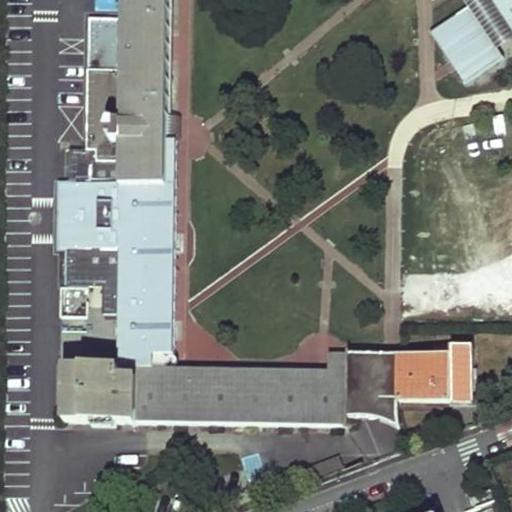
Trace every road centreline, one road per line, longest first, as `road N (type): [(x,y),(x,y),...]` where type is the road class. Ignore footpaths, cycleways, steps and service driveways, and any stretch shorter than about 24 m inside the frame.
road 1 (unknown): [(43,450),(322,449)]
road 2 (residential): [(304,511),(511,433)]
